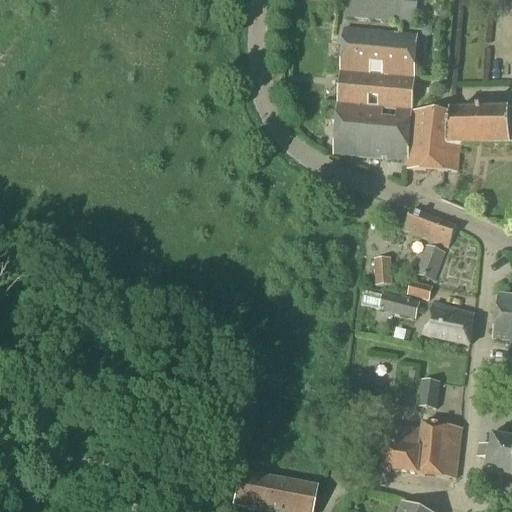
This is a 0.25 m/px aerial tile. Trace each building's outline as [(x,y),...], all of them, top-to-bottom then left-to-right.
[(399,24),(401,1),(386,0),(345,0),(343,19),(399,24)] [(340,75),(414,81),(417,37),(343,31),(340,75)] [(337,107),(411,113),(414,81),(340,75),(337,107)] [(337,107),(333,158),(406,164),(407,164),(411,113),(337,107)] [(450,116),(411,113),(407,164),(406,164),(406,172),(457,176),(459,150),(463,149),(464,115),(450,116)] [(464,115),(463,149),(511,149),(511,148),(511,113),(509,114),(509,113),(464,115)] [(448,251),(456,230),(411,213),(403,234),(448,251)] [(433,285),(444,256),(425,249),(414,278),(433,285)] [(374,289),(392,288),(390,261),(373,262),(374,289)] [(426,303),(429,290),(410,285),(407,298),(426,303)] [(415,322),(419,304),(382,295),(378,313),(415,322)] [(511,343),(511,298),(498,297),(493,341),(511,343)] [(468,348),(475,315),(433,306),(426,339),(468,348)] [(436,413),(439,386),(421,383),(417,411),(436,413)] [(455,482),(461,431),(422,427),(422,434),(387,429),(382,473),(455,482)] [(511,441),(493,438),(490,449),(479,447),(477,461),(487,463),(485,474),(511,479),(511,441)] [(311,511),(315,490),(238,475),(232,509),(250,511),(311,511)]
